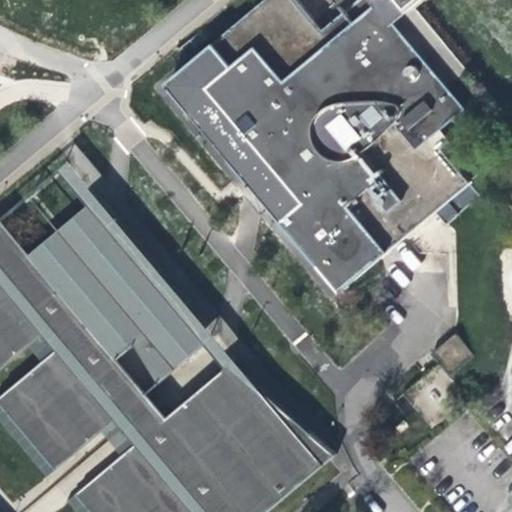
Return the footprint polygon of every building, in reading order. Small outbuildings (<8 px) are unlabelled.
[(436,207),(467,181),(444,148),(499,111),(411,6),(406,0),(358,0),(319,29),(295,0),(263,0),(166,82),(338,287),(436,207)] [(479,195),(467,181),(436,207),(447,221),(479,195)] [(98,202),(33,256),(88,321),(128,288),(185,357),(145,390),(166,415),(231,361),(98,202)] [(224,511),(262,511),(328,457),(343,445),(324,431),(231,361),(166,415),(145,390),(185,357),(128,288),(88,321),(33,256),(8,226),(0,233),(0,366),(48,326),(55,335),(43,345),(50,353),(0,394),(0,421),(43,473),(120,412),(140,436),(72,493),(87,511),(190,511),(192,511),(211,496),(224,511)] [(426,353),(435,363),(446,376),(469,355),(448,332),(426,353)] [(446,376),(435,363),(399,394),(429,428),(466,398),(446,376)] [(224,511),(211,496),(192,511),(224,511)]
